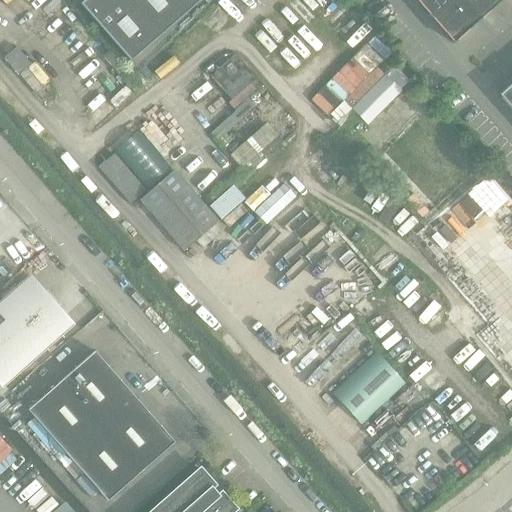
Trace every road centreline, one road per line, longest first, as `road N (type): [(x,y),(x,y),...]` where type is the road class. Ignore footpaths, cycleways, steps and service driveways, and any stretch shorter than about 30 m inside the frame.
road 1 (unknown): [(81,152),(220,44),(240,43),(294,100),(310,175),(409,244),(457,294),(461,310),(444,345),(474,387)]
road 2 (unclassified): [(306,511),(0,162)]
